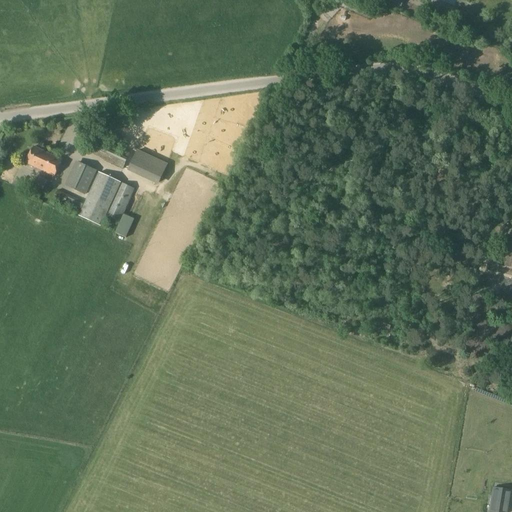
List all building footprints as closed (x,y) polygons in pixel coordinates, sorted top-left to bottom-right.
[(400,9),(403,0),(390,0),(389,4),(400,9)] [(464,22),(467,14),(448,6),(445,14),(464,22)] [(323,55),(315,51),(311,59),(319,63),(323,55)] [(124,168),(130,154),(93,137),(87,151),(124,168)] [(54,177),(62,160),(34,146),(25,163),(54,177)] [(137,150),(127,171),(158,185),(168,164),(149,156),(138,150),(137,150)] [(85,196),(96,172),(78,164),(67,187),(85,196)] [(120,221),(134,189),(99,174),(79,217),(102,227),(107,215),(120,221)] [(46,181),(40,178),(36,186),(42,189),(46,181)] [(493,491),(492,499),(496,499),(494,511),(505,511),(509,494),(493,491)]
